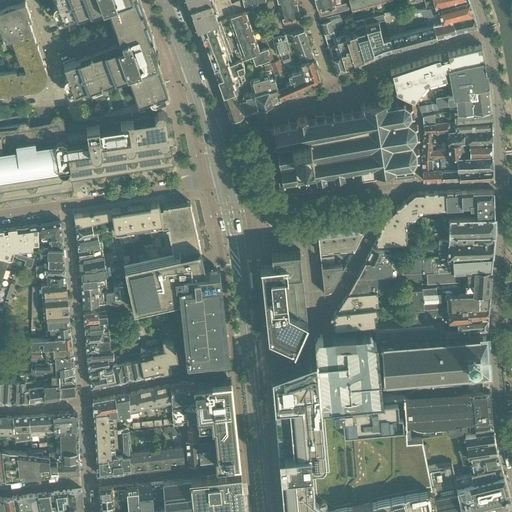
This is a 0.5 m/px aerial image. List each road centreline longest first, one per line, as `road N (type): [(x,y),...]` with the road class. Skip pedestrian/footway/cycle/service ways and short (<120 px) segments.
road 1 (residential): [(499,180),(493,361),(511,481)]
road 2 (residential): [(485,34),(381,65),(229,134),(209,125)]
road 3 (residential): [(82,396),(66,207)]
road 4 (residential): [(88,480),(259,463)]
road 5 (residential): [(82,396),(249,364)]
road 6 (residential): [(317,322),(377,214),(407,186)]
road 7 (residential): [(236,239),(305,237),(317,322)]
road 8 (residential): [(66,207),(217,179)]
road 9 (residential): [(31,0),(56,82),(45,93),(0,101)]
road 10 (residential): [(485,34),(499,180)]
road 11 (residential): [(209,125),(163,0)]
road 12 (residential): [(249,364),(236,239)]
